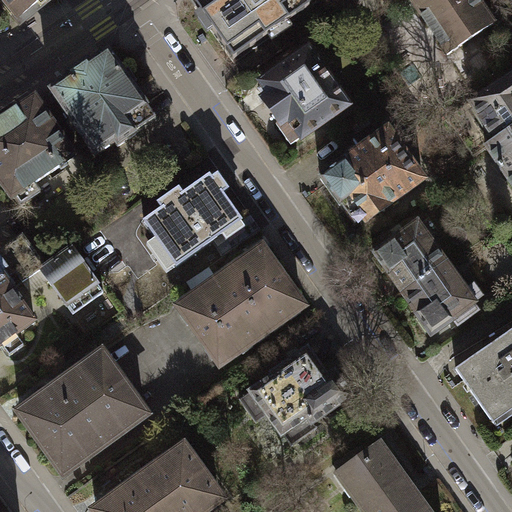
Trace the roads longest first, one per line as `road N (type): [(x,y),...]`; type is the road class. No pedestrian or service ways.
road 1 (residential): [(130,0),(492,511)]
road 2 (tertiary): [(122,0),(0,83)]
